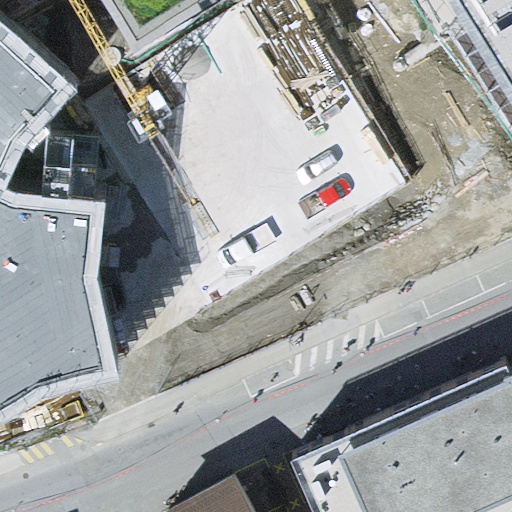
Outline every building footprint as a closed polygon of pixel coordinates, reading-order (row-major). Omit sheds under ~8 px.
[(511,0),(112,0),(145,51),(226,0),(468,0),(511,69),(511,0)] [(0,389),(35,368),(104,354),(84,264),(91,195),(9,186),(0,183),(0,150),(12,124),(57,72),(0,21),(0,389)] [(210,112),(257,207),(364,154),(317,60),(210,112)] [(511,511),(511,357),(300,452),(327,511),(511,511)] [(270,511),(252,468),(160,506),(162,511),(270,511)]
